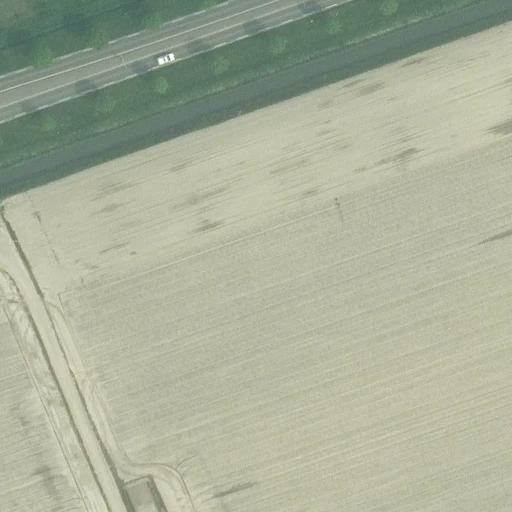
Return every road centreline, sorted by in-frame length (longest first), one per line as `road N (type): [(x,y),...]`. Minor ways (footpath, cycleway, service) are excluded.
road 1 (secondary): [(0,118),(331,0)]
road 2 (track): [(119,511),(23,284),(0,259)]
road 3 (secondary): [(246,0),(0,84)]
